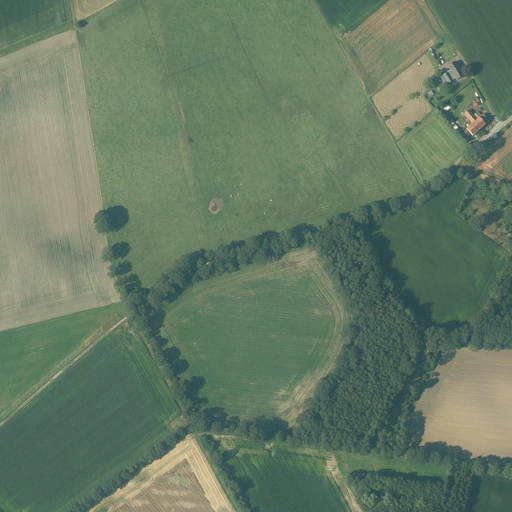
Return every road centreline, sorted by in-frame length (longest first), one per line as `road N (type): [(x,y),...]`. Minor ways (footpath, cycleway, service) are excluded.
road 1 (track): [(129,314),(173,275),(415,201),(479,144)]
road 2 (track): [(241,511),(129,314)]
road 3 (track): [(511,343),(425,338),(353,222)]
road 4 (track): [(129,314),(0,425)]
